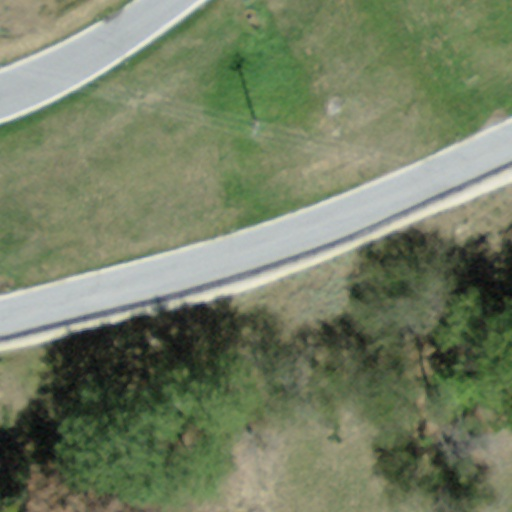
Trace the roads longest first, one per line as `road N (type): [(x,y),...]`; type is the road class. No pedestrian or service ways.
road 1 (tertiary): [(511,141),(361,211),(244,252),(0,318)]
road 2 (tertiary): [(0,95),(83,57),(168,0)]
